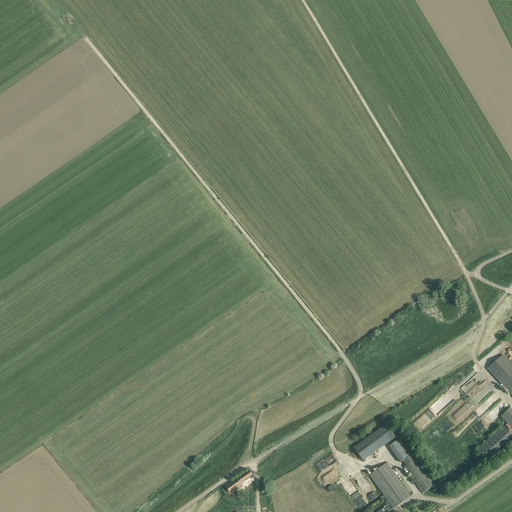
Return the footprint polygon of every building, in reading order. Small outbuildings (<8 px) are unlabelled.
[(511,364),(503,355),(487,369),(511,395),(511,364)] [(468,383),(462,388),(467,395),(483,382),(480,378),(478,380),(477,379),(470,385),(468,383)] [(511,410),(510,408),(501,416),(511,428),(511,410)] [(386,425),(354,448),(363,461),(395,438),(386,425)] [(511,435),(503,426),(477,450),(485,459),(511,435)] [(411,455),(399,439),(389,446),(401,463),(404,460),(411,455)] [(321,472),(337,461),(333,454),(330,456),(316,465),(321,472)] [(434,485),(413,454),(404,460),(407,465),(404,467),(423,493),(434,485)] [(393,509),(411,497),(387,463),(369,475),(389,503),(384,507),(386,511),(385,511),(388,511),(393,509)] [(333,469),(320,479),(325,485),(337,475),(333,469)] [(253,475),(250,471),(226,488),(229,492),(231,491),(233,493),(241,487),(239,485),(253,475)]
